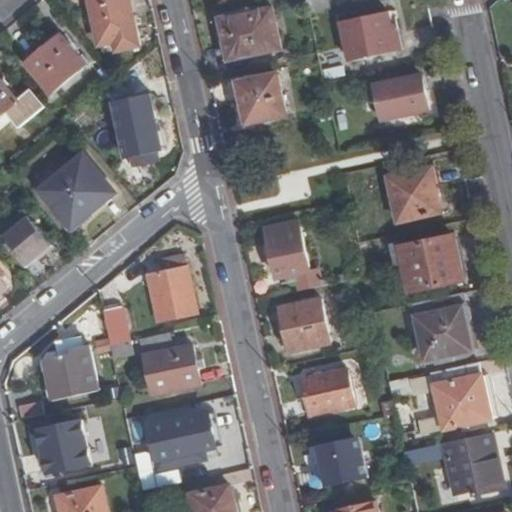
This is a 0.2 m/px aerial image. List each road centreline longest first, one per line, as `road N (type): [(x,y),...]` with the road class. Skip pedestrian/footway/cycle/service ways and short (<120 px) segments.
road 1 (residential): [(208,179),(281,511)]
road 2 (residential): [(0,347),(208,179)]
road 3 (tertiary): [(462,0),(511,226)]
road 4 (residential): [(171,0),(208,179)]
